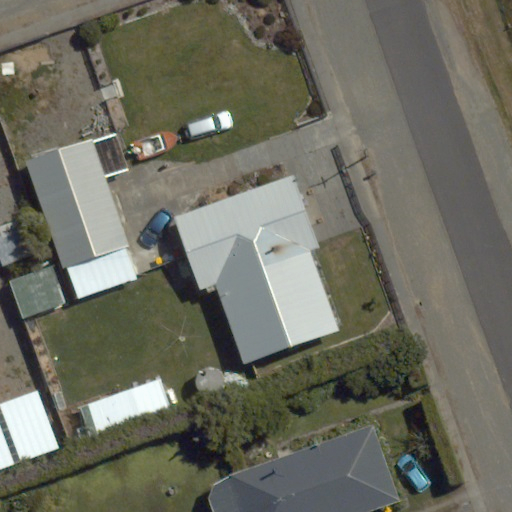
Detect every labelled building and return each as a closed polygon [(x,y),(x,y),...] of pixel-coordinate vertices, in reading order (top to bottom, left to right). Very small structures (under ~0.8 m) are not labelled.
[(94,133),(29,152),(62,267),(127,248),(94,133)] [(297,173),(174,213),(198,286),(216,280),(243,361),(341,328),(312,240),(319,238),(297,173)] [(9,186),(0,189),(0,252),(28,243),(9,186)] [(70,407),(82,440),(142,416),(130,383),(70,407)] [(368,420),(215,480),(227,511),(360,511),(399,497),(368,420)]
